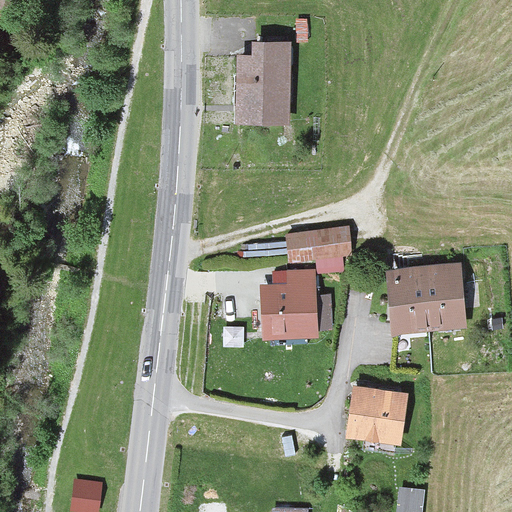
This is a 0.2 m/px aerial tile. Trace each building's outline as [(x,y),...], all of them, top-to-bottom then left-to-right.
[(291,31),(255,31),(254,45),(239,44),(237,112),(290,113),(291,31)] [(350,249),(350,224),(286,225),(286,258),(317,258),(316,269),(342,269),(342,249),(350,249)] [(312,285),(312,265),(286,265),(286,278),(262,278),(262,332),(329,332),(329,285),(312,285)] [(463,267),(390,271),(394,331),(467,327),(463,267)] [(401,445),(406,391),(353,383),(347,437),(401,445)] [(99,511),(101,475),(70,475),(69,511),(99,511)] [(398,486),(396,511),(424,511),(425,487),(398,486)] [(308,511),(308,504),(273,503),(273,511),(308,511)]
